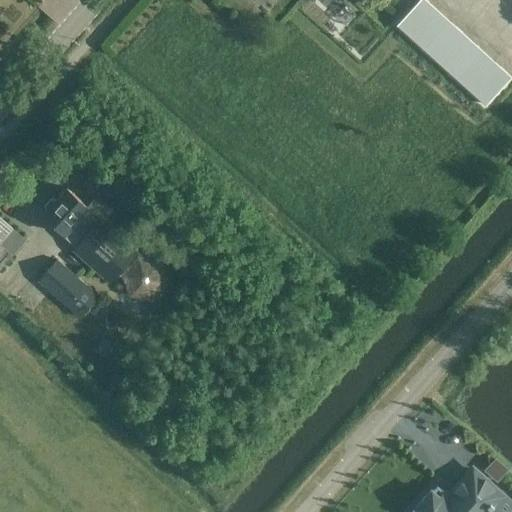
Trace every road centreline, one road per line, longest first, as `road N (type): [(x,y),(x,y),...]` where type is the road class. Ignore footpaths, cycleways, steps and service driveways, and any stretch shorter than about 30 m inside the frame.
road 1 (unclassified): [(511,286),(311,511)]
road 2 (tertiary): [(0,116),(103,0)]
